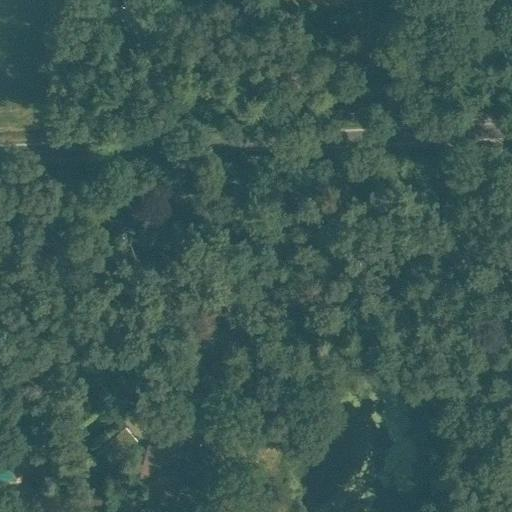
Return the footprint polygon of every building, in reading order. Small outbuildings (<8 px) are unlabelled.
[(38,422),(46,415),(31,398),(23,405),(38,422)] [(210,458),(219,425),(171,413),(163,447),(149,443),(140,477),(156,482),(159,470),(181,476),(177,491),(201,497),(209,462),(211,463),(212,458),(210,458)] [(103,471),(125,453),(137,444),(124,428),(91,455),(103,471)] [(89,482),(92,472),(88,471),(90,461),(75,458),(60,454),(58,463),(63,476),(89,482)] [(50,486),(19,480),(22,462),(0,458),(0,493),(12,495),(11,502),(60,511),(98,511),(101,496),(50,486)]
